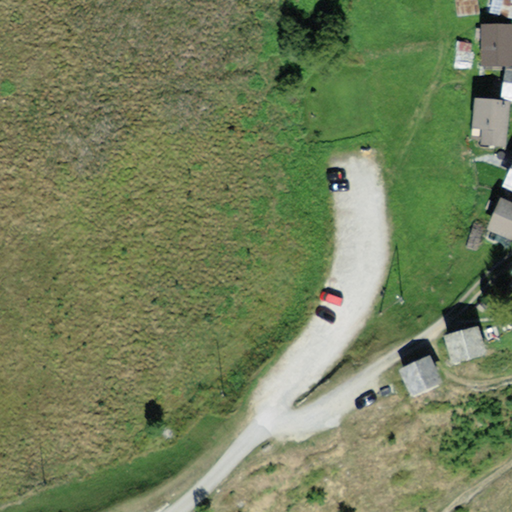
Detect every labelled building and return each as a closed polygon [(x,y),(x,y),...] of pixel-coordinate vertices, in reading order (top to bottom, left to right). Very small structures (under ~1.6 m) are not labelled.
[(476,18),(474,0),(465,0),(456,1),(458,20),(476,18)] [(511,2),(506,1),(501,19),(511,22),(511,2)] [(511,69),(511,65),(511,30),(485,30),(485,69),(511,69)] [(470,82),(471,57),(457,56),(456,81),(470,82)] [(506,151),(509,109),(479,107),(477,149),(506,151)] [(511,242),(511,210),(504,207),(492,235),(511,242)] [(478,300),(474,304),(482,310),(486,305),(478,300)] [(479,332),(446,343),(454,369),(488,358),(479,332)] [(429,361),(401,376),(414,401),(442,386),(429,361)]
